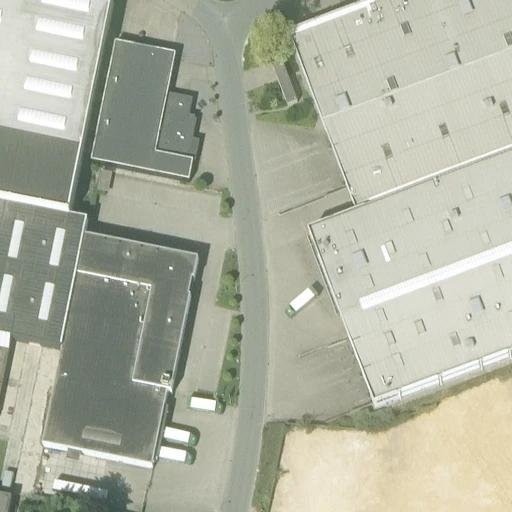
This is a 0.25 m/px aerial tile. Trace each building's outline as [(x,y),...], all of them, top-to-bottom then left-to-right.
[(0,0),(0,207),(70,221),(83,157),(113,8),(94,3),(94,0),(0,0)] [(310,237),(314,247),(375,411),(511,360),(511,0),(395,0),(290,39),(358,219),(310,237)] [(176,58),(116,46),(96,146),(96,145),(92,165),(190,185),(194,165),(196,166),(200,144),(193,143),(197,123),(189,122),(193,102),(169,97),(176,58)] [(271,64),(278,82),(288,108),(298,105),(281,60),(271,64)] [(0,403),(12,343),(62,353),(84,243),(85,243),(88,225),(70,221),(0,207),(0,403)] [(43,449),(151,471),(153,471),(168,396),(171,397),(197,265),(85,243),(84,243),(62,353),(43,449)] [(0,511),(10,511),(12,502),(0,499),(0,511)]
